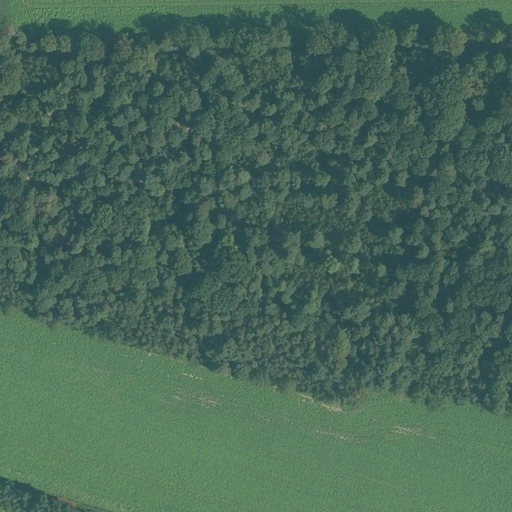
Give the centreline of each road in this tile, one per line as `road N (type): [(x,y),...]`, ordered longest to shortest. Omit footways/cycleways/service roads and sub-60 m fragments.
road 1 (track): [(0,43),(473,30)]
road 2 (track): [(511,230),(463,102),(473,30),(511,37)]
